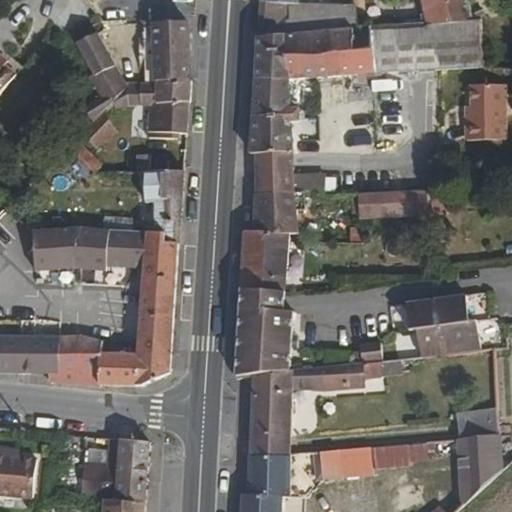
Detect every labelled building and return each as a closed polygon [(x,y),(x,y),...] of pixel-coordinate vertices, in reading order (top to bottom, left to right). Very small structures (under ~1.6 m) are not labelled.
[(284,35),(355,28),(353,6),(338,5),(324,4),(294,2),(257,0),(255,38),(284,35)] [(418,0),(424,22),(470,21),(464,0),(418,0)] [(284,35),(287,80),(380,72),(435,69),(479,67),(477,21),(470,21),(424,22),(355,28),(284,35)] [(158,83),(191,83),(193,24),(156,27),(158,83)] [(145,25),(147,86),(158,86),(158,83),(156,27),(145,25)] [(287,80),(284,35),(255,38),(252,79),(287,80)] [(115,104),(128,89),(100,37),(78,46),(95,76),(90,79),(102,100),(86,110),(93,125),(107,112),(115,104)] [(5,67),(17,76),(26,65),(15,55),(7,63),(5,67)] [(0,95),(17,76),(5,67),(7,63),(0,57),(0,95)] [(252,154),(290,153),(289,122),(296,121),(298,114),(294,108),(288,108),(287,80),(252,79),(248,155),(252,154)] [(149,141),(171,143),(172,137),(183,138),(188,138),(190,105),(192,105),(193,83),(191,83),(158,83),(158,86),(147,86),(133,85),(128,89),(115,104),(117,112),(131,108),(149,108),(149,141)] [(503,140),(503,86),(470,86),(469,107),(463,107),(462,140),(503,140)] [(93,125),(83,136),(99,150),(116,132),(107,112),(93,125)] [(53,120),(43,129),(55,141),(64,130),(53,120)] [(60,158),(66,165),(85,184),(96,175),(101,169),(94,161),(89,167),(86,163),(92,157),(77,141),(60,158)] [(252,168),(289,170),(290,161),(290,153),(252,154),(252,161),(252,168)] [(148,175),(151,175),(152,158),(137,157),(136,175),(139,175),(148,175)] [(66,165),(60,158),(37,180),(31,187),(37,193),(66,165)] [(250,193),(289,193),(321,193),(321,175),(290,174),(289,170),(252,168),(250,193)] [(168,247),(179,248),(186,174),(151,175),(148,175),(147,203),(157,203),(156,222),(139,222),(111,221),(110,231),(146,234),(168,236),(168,247)] [(147,203),(148,175),(139,175),(139,222),(156,222),(157,203),(147,203)] [(444,214),(442,190),(433,190),(424,191),(426,215),(444,214)] [(426,215),(424,191),(357,195),(358,218),(426,215)] [(250,232),(286,233),(293,233),(289,193),(250,193),(250,232)] [(110,231),(111,221),(98,221),(98,231),(110,231)] [(144,272),(146,234),(110,231),(98,231),(79,229),(63,231),(51,232),(33,234),(36,275),(74,271),(90,272),(113,277),(113,273),(144,272)] [(238,275),(282,279),(286,233),(250,232),(240,232),(238,275)] [(146,234),(144,272),(139,358),(137,389),(140,390),(170,377),(179,248),(168,247),(168,236),(146,234)] [(237,290),(281,292),(282,279),(238,275),(237,290)] [(236,310),(280,312),(281,302),(281,292),(237,290),(236,300),(236,310)] [(463,297),(404,304),(406,332),(413,332),(417,359),(478,352),(478,350),(474,322),(466,322),(463,297)] [(251,379),(298,370),(297,365),(286,366),(287,350),(288,336),(289,313),(280,312),(236,310),(235,338),(239,338),(240,351),(233,356),(232,382),(251,379)] [(0,374),(19,375),(19,339),(0,338),(0,374)] [(50,376),(57,338),(19,339),(19,375),(50,376)] [(137,389),(139,358),(103,356),(103,346),(88,341),(76,338),(57,338),(50,376),(50,383),(99,390),(100,387),(137,389)] [(358,365),(376,363),(379,363),(377,344),(356,346),(358,365)] [(376,363),(376,378),(399,377),(398,362),(379,363),(376,363)] [(287,374),(287,389),(361,387),(361,381),(376,378),(376,363),(358,365),(287,374)] [(287,389),(287,374),(251,379),(247,438),(286,438),(287,389)] [(456,440),(495,437),(493,410),(453,415),(456,440)] [(499,473),(495,437),(456,440),(454,441),(459,509),(499,473)] [(247,458),(286,457),(286,447),(286,438),(247,438),(247,448),(247,458)] [(113,505),(118,443),(107,441),(102,503),(113,505)] [(149,445),(118,443),(113,505),(145,508),(149,445)] [(335,452),(337,479),(358,478),(358,471),(404,467),(404,464),(422,462),(421,444),(335,452)] [(0,497),(31,500),(35,463),(20,462),(8,461),(9,454),(0,452),(0,497)] [(318,480),(321,480),(337,479),(335,452),(317,454),(318,478),(318,480)] [(8,461),(20,462),(20,454),(9,454),(8,461)] [(286,457),(284,476),(302,475),(303,478),(318,478),(317,454),(286,457)] [(246,497),(277,500),(284,500),(284,476),(286,457),(247,458),(246,497)] [(237,511),(276,511),(277,500),(246,497),(238,497),(237,511)] [(144,511),(145,508),(113,505),(102,503),(101,511),(144,511)]
